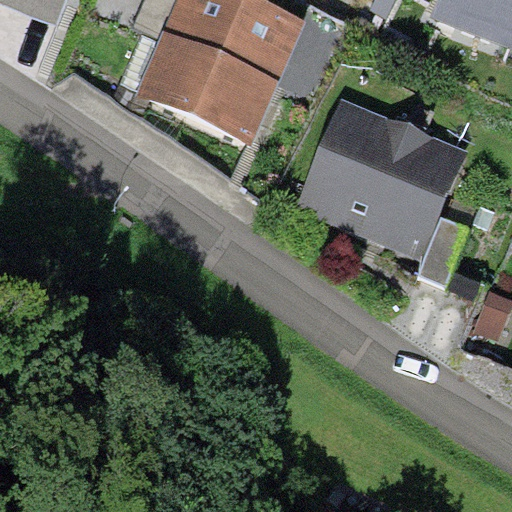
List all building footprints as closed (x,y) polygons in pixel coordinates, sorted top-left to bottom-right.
[(0,0),(0,5),(57,28),(67,0),(0,0)] [(248,0),(179,0),(164,35),(280,86),(288,68),(306,25),(248,0)] [(511,0),(440,0),(431,19),(508,48),(511,38),(511,0)] [(280,86),(164,35),(136,99),(252,149),(272,104),(280,86)] [(469,155),(343,102),(297,212),(373,244),(423,264),(469,155)] [(469,233),(442,222),(419,278),(446,289),(469,233)] [(511,309),(511,303),(490,294),(470,340),(494,351),(511,309)]
